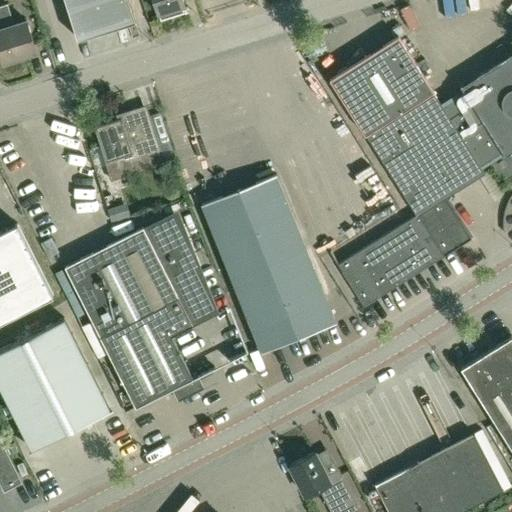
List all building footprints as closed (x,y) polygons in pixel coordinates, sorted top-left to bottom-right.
[(128,0),(64,0),(77,37),(135,19),(128,0)] [(186,10),(184,4),(185,4),(183,0),(154,0),(159,12),(161,18),(186,10)] [(408,0),(402,0),(399,3),(414,28),(423,23),(408,0)] [(477,0),(455,0),(458,14),(479,11),(477,0)] [(8,20),(27,16),(26,7),(6,12),(8,20)] [(0,49),(37,42),(31,16),(0,23),(0,49)] [(302,30),(305,47),(327,43),(324,26),(302,30)] [(115,27),(104,31),(113,57),(124,53),(115,27)] [(511,50),(459,84),(463,90),(441,104),(397,35),(330,78),(416,213),(338,262),(364,304),(470,237),(445,197),(484,172),(480,165),(502,151),(504,154),(511,148),(511,50)] [(20,46),(22,56),(39,52),(37,42),(20,46)] [(112,180),(165,163),(149,110),(122,118),(122,117),(95,125),(112,180)] [(194,170),(247,153),(241,136),(188,153),(194,170)] [(11,158),(20,189),(41,183),(33,152),(11,158)] [(383,172),(363,180),(372,202),(392,194),(383,172)] [(261,350),(335,321),(276,173),(202,203),(261,350)] [(351,218),(325,233),(332,244),(357,230),(351,218)] [(0,231),(0,321),(52,295),(17,223),(0,231)] [(193,324),(144,225),(65,264),(137,406),(174,388),(177,395),(183,397),(199,388),(201,383),(198,376),(249,350),(249,349),(193,377),(172,334),(193,324)] [(111,409),(64,317),(0,349),(0,385),(32,449),(85,422),(90,432),(113,421),(108,411),(111,409)] [(511,446),(511,334),(462,367),(511,446)] [(389,511),(456,511),(503,489),(474,431),(374,481),(389,511)] [(0,481),(4,491),(22,482),(0,437),(0,433),(0,434),(0,433),(0,481)] [(305,494),(319,487),(331,511),(352,511),(359,508),(338,467),(326,473),(314,451),(290,464),(305,494)]
